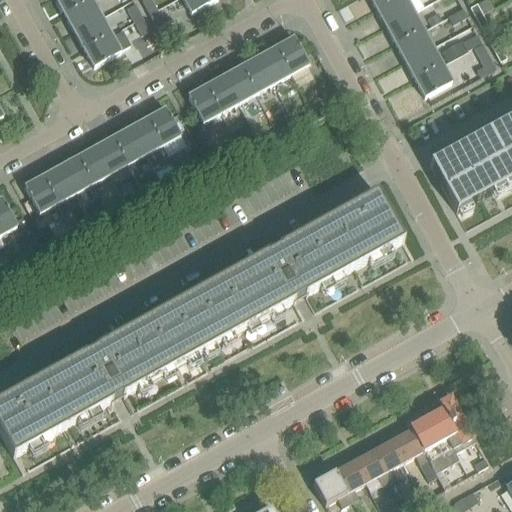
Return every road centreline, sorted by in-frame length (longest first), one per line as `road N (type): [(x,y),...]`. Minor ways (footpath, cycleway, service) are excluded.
road 1 (residential): [(477,317),(306,0)]
road 2 (residential): [(255,436),(477,317)]
road 3 (residential): [(291,0),(79,119)]
road 4 (residential): [(119,511),(255,436)]
road 5 (residential): [(79,119),(14,0)]
